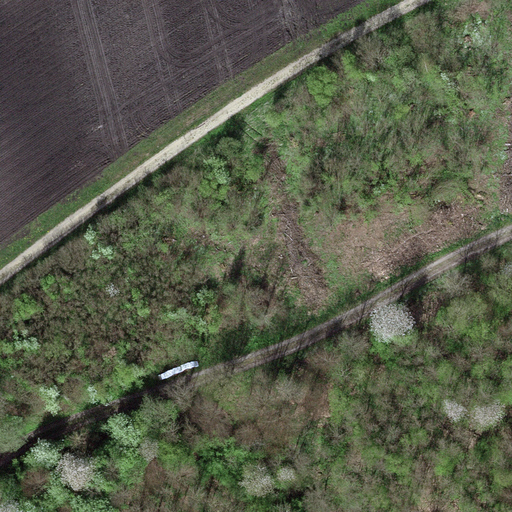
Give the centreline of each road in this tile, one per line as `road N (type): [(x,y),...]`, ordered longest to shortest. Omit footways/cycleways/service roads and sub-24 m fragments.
road 1 (track): [(511,229),(272,348),(69,418),(0,457)]
road 2 (track): [(0,277),(348,33),(420,0)]
